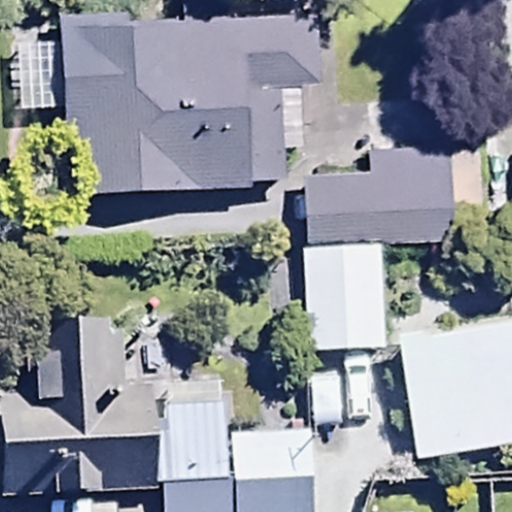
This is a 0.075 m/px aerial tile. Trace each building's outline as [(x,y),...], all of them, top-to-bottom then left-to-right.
[(69,136),(71,190),(280,185),(279,143),(297,143),(296,84),(310,84),(308,14),(222,16),(221,0),(170,0),(171,15),(54,18),(56,137),(69,136)] [(295,175),(298,243),(446,238),(443,147),(363,150),(364,172),(295,175)] [(373,246),(295,249),(299,352),(377,349),(373,246)] [(224,511),(216,431),(213,377),(114,383),(110,304),(22,309),(26,386),(0,387),(0,498),(154,490),(155,511),(224,511)] [(511,312),(386,335),(409,465),(511,446),(511,312)] [(307,511),(303,426),(216,431),(224,511),(307,511)]
